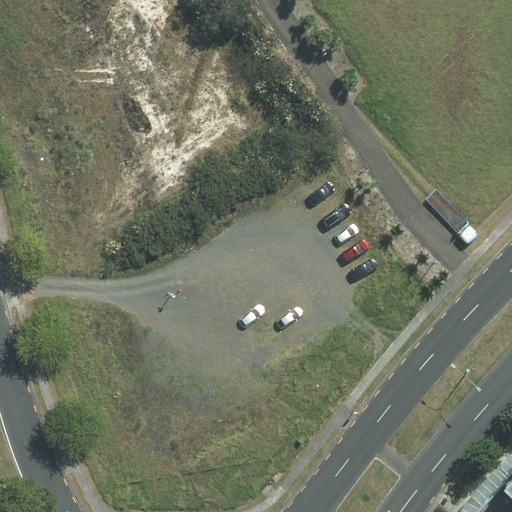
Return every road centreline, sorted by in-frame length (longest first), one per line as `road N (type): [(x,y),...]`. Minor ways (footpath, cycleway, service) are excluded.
road 1 (secondary): [(304,511),(511,269)]
road 2 (secondary): [(511,364),(388,511)]
road 3 (secondary): [(0,351),(59,511)]
